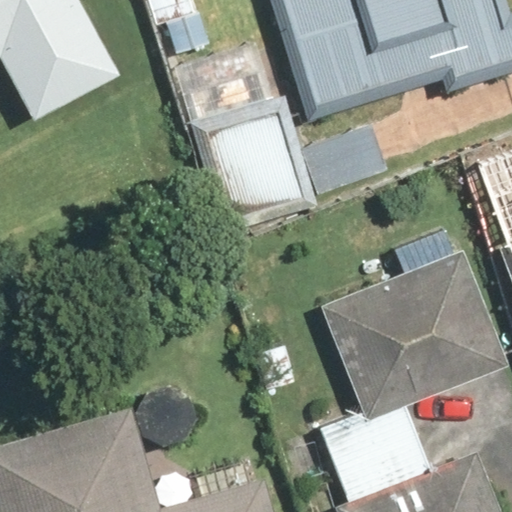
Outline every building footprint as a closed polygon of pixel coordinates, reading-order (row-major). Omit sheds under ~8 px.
[(0,0),(0,56),(2,55),(39,123),(136,70),(97,0),(0,0)] [(205,0),(166,12),(229,231),(329,202),(296,91),(280,95),(263,33),(218,46),(205,0)] [(511,0),(288,0),(326,118),(511,59),(511,0)] [(511,511),(485,446),(435,466),(409,400),(511,359),(511,349),(469,241),(458,246),(450,225),(397,246),(407,271),(327,302),(369,408),(326,424),(355,498),(341,503),(344,511),(511,511)] [(155,451),(143,406),(0,446),(0,511),(281,511),(269,471),(229,482),(226,469),(199,476),(189,441),(155,451)]
